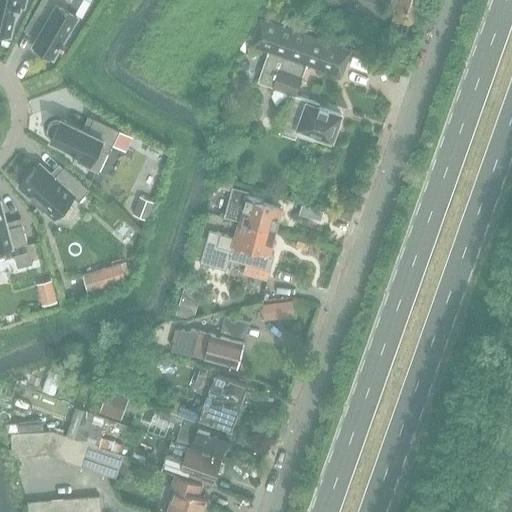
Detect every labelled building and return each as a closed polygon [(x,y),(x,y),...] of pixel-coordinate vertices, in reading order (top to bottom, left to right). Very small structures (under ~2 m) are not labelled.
[(0,0),(0,30),(11,32),(17,6),(20,7),(21,5),(24,6),(25,0),(0,0)] [(48,17),(33,43),(36,44),(33,49),(48,57),(51,53),(54,55),(61,42),(64,44),(65,41),(62,39),(78,13),(82,16),(91,0),(40,0),(35,9),(48,17)] [(330,0),(374,15),(379,0),(330,0)] [(421,0),(386,0),(386,2),(395,5),(388,26),(410,34),(421,0)] [(341,76),(351,49),(260,17),(251,44),(268,50),(258,80),(274,86),(273,94),(278,104),(285,107),(277,130),(295,136),(297,130),(330,142),(341,112),(319,105),(320,102),(296,94),(307,64),(341,76)] [(109,152),(119,129),(94,117),(87,130),(60,117),(59,120),(58,119),(56,119),(55,119),(53,119),(52,120),(51,121),(49,122),(48,123),(48,124),(47,125),(47,127),(47,128),(47,130),(47,131),(47,132),(48,134),(49,135),(50,136),(51,136),(50,139),(74,150),(73,154),(75,155),(73,158),(90,166),(99,148),(109,152)] [(54,176),(40,162),(19,185),(54,218),(74,196),(78,200),(89,188),(64,165),(54,176)] [(226,215),(241,219),(276,229),(282,206),(263,201),(264,199),(248,194),(249,190),(234,186),(226,215)] [(151,199),(139,194),(131,215),(143,219),(151,199)] [(32,262),(22,223),(8,227),(0,198),(0,197),(0,247),(2,247),(5,257),(14,254),(17,266),(32,262)] [(270,252),(276,229),(241,219),(236,236),(210,228),(201,262),(228,269),(230,258),(271,269),(275,254),(270,252)] [(122,262),(81,274),(86,290),(127,278),(122,262)] [(49,280),(34,284),(40,304),(55,300),(49,280)] [(192,319),(202,286),(184,281),(175,314),(192,319)] [(291,300),(261,304),(263,319),(293,315),(291,300)] [(238,366),(244,341),(183,325),(178,341),(174,340),(172,348),(238,366)] [(195,389),(208,393),(208,394),(240,405),(248,382),(216,371),(215,374),(202,370),(199,371),(194,386),(195,389)] [(127,398),(105,391),(98,411),(120,418),(127,398)] [(202,411),(181,403),(178,412),(201,420),(202,416),(232,427),(236,417),(240,415),(241,410),(239,407),(240,405),(208,394),(202,411)] [(163,407),(160,416),(181,423),(175,441),(187,445),(222,457),(223,453),(227,452),(229,447),(227,444),(230,434),(200,423),(201,420),(178,412),(163,407)] [(84,410),(74,437),(76,438),(88,442),(97,445),(106,417),(84,410)] [(33,454),(46,454),(49,431),(33,432),(33,454)] [(57,458),(65,434),(56,431),(49,431),(46,454),(57,458)] [(9,455),(21,455),(21,432),(9,432),(9,455)] [(21,455),(33,454),(33,432),(21,432),(21,455)] [(76,438),(74,437),(65,434),(57,458),(67,461),(76,438)] [(80,466),(88,442),(76,438),(67,461),(80,466)] [(100,446),(97,445),(88,442),(80,466),(92,470),(100,446)] [(222,457),(187,445),(182,459),(166,453),(162,463),(214,481),(218,470),(221,471),(225,460),(221,459),(222,457)] [(103,473),(111,450),(100,446),(92,470),(103,473)] [(111,450),(103,473),(114,477),(122,454),(111,450)] [(202,511),(208,497),(198,494),(202,483),(175,473),(171,485),(175,487),(166,511),(202,511)] [(85,497),(86,511),(100,511),(100,496),(85,497)] [(73,511),(86,511),(85,497),(73,498),(73,511)] [(61,511),(73,511),(73,498),(61,499),(61,511)] [(37,511),(49,511),(49,499),(37,500),(37,511)] [(49,511),(61,511),(61,499),(49,499),(49,511)] [(25,511),(37,511),(37,500),(25,501),(25,511)]
